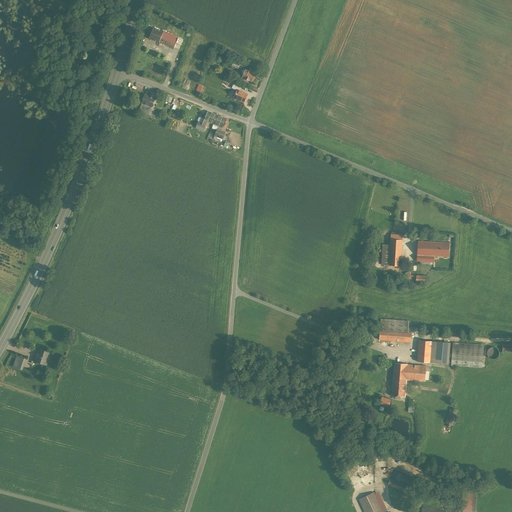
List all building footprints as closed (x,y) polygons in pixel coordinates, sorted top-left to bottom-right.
[(154,28),(150,38),(174,49),(178,38),(154,28)] [(93,46),(90,54),(97,57),(100,49),(93,46)] [(235,58),(232,66),(238,69),(241,61),(235,58)] [(242,77),(252,82),(253,78),(260,80),(262,77),(245,70),(242,77)] [(246,94),(237,90),(234,98),(243,102),(246,94)] [(145,94),(141,103),(142,103),(152,107),(155,98),(148,95),(145,94)] [(152,107),(142,103),(139,111),(148,115),(152,107)] [(208,121),(213,124),(217,115),(208,112),(204,119),(204,120),(208,121)] [(226,119),(217,115),(213,124),(219,126),(217,129),(221,131),(226,119)] [(204,120),(204,119),(203,119),(201,123),(198,121),(196,128),(204,131),(208,121),(204,120)] [(221,131),(217,129),(214,135),(223,139),(225,133),(221,131)] [(462,197),(459,201),(466,206),(469,202),(462,197)] [(383,245),(382,265),(387,265),(400,266),(402,235),(391,235),(390,245),(383,245)] [(449,243),(418,241),(417,255),(434,256),(448,257),(449,243)] [(401,277),(400,281),(400,282),(426,283),(426,276),(416,276),(411,276),(411,272),(408,272),(405,273),(404,277),(401,277)] [(400,281),(392,280),(392,288),(400,289),(400,282),(400,281)] [(409,321),(381,319),(379,339),(411,342),(411,332),(414,332),(414,327),(408,327),(409,321)] [(437,342),(419,340),(417,361),(448,364),(450,343),(437,342)] [(484,345),(453,343),(451,365),(460,366),(482,367),(484,345)] [(495,347),(494,347),(492,347),(490,348),(489,349),(488,351),(487,353),(488,355),(489,357),(490,358),(492,359),(494,359),(496,358),(498,356),(499,355),(499,353),(499,351),(498,350),(497,348),(495,347)] [(50,353),(39,349),(38,353),(37,353),(35,359),(36,360),(36,361),(46,365),(50,353)] [(16,357),(13,365),(22,368),(25,360),(16,357)] [(426,366),(394,363),(391,396),(405,397),(406,386),(410,386),(410,382),(413,383),(413,380),(425,381),(426,366)] [(391,400),(382,397),(380,403),(388,406),(391,400)] [(457,410),(450,408),(446,423),(452,425),(457,410)] [(418,476),(420,469),(403,463),(400,471),(418,476)] [(404,480),(405,476),(387,470),(386,475),(404,480)] [(408,486),(389,479),(387,485),(406,492),(408,486)] [(359,499),(364,511),(383,511),(374,492),(359,499)]
